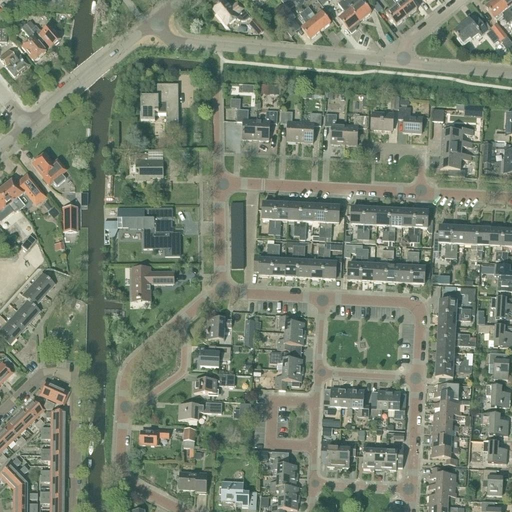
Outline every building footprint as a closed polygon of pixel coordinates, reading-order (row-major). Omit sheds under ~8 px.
[(294,7),(290,2),(288,0),(279,0),(289,11),(294,7)] [(361,4),(358,0),(355,0),(351,3),(348,0),(344,0),(342,2),(359,24),(370,15),(361,4)] [(383,0),(386,3),(392,10),(386,15),(396,28),(406,19),(390,0),(383,0)] [(417,11),(408,0),(390,0),(406,19),(417,11)] [(496,0),(485,9),(496,23),(502,18),(508,25),(511,21),(511,16),(498,0),(496,0)] [(511,0),(499,0),(511,16),(511,0)] [(356,29),(355,27),(359,24),(342,2),(338,5),(346,16),(339,21),(348,33),(349,32),(351,35),(356,31),(356,29)] [(250,19),(243,11),(238,4),(230,11),(224,3),(214,11),(227,27),(236,20),(237,21),(239,22),(241,22),(243,23),(245,23),(247,22),(250,19)] [(376,3),(371,7),(378,15),(383,10),(376,3)] [(303,12),(319,34),(330,25),(321,15),(316,19),(308,9),(303,12)] [(309,41),(319,34),(303,12),(298,16),(306,26),(301,30),(309,41)] [(296,19),(292,14),(285,19),(289,24),(296,19)] [(249,25),(259,37),(264,32),(255,20),(249,25)] [(294,22),(289,26),(284,20),(279,24),(290,38),(300,30),(294,22)] [(480,37),(487,32),(477,20),(471,25),(469,22),(454,34),(462,45),(469,39),(471,41),(479,35),(480,37)] [(38,44),(39,43),(40,42),(26,26),(22,22),(18,26),(30,41),(22,48),(34,63),(35,62),(36,62),(39,59),(39,58),(45,53),(38,44)] [(59,42),(60,41),(49,27),(41,34),(36,27),(35,28),(31,22),(26,26),(40,42),(41,44),(44,42),(50,49),(54,46),(56,46),(58,44),(59,42)] [(501,42),(507,38),(497,25),(491,30),(501,42)] [(492,41),(497,38),(492,32),(488,35),(492,41)] [(16,61),(9,52),(0,59),(0,61),(14,78),(28,67),(20,57),(16,61)] [(141,124),(155,124),(155,116),(166,116),(167,135),(178,135),(178,87),(158,87),(158,98),(141,98),(141,124)] [(269,87),(268,96),(279,96),(280,87),(269,87)] [(312,100),(324,101),(324,92),(319,91),(319,93),(312,93),(312,100)] [(390,111),(399,111),(399,109),(399,99),(391,98),(390,111)] [(411,110),(405,110),(399,109),(399,111),(398,121),(404,122),(403,135),(421,136),(422,119),(410,119),(411,110)] [(242,142),(256,143),(257,122),(248,122),(248,112),(238,112),(237,124),(243,124),(242,142)] [(257,122),(256,143),(269,143),(270,126),(277,126),(277,114),(266,113),(266,123),(257,122)] [(392,134),(393,114),(373,113),(372,133),(392,134)] [(286,144),(300,145),(301,125),(292,124),(293,115),(281,114),(281,126),(287,127),(286,144)] [(301,125),(300,145),(313,146),(314,128),(321,128),(322,116),(311,115),(310,125),(301,125)] [(511,136),(511,115),(507,115),(506,136),(495,136),(495,143),(509,144),(509,137),(511,136)] [(331,147),(344,147),(345,127),(336,127),(337,117),(325,116),(325,129),(332,129),(331,147)] [(345,127),(344,147),(357,148),(358,131),(368,131),(368,119),(354,118),(354,128),(345,127)] [(445,127),(445,132),(442,132),(442,145),(462,146),(462,144),(462,136),(472,136),(472,131),(462,131),(462,133),(454,133),(454,128),(445,127)] [(462,146),(442,145),(441,158),(461,159),(461,156),(461,149),(471,149),(472,144),(462,144),(462,146)] [(490,165),(491,165),(492,147),(483,147),(483,165),(484,165),(490,165)] [(45,155),(33,165),(32,165),(41,175),(41,177),(48,186),(52,183),(56,188),(65,181),(61,175),(65,172),(57,162),(52,166),(48,161),(49,160),(45,155)] [(145,180),(163,180),(163,163),(148,163),(148,156),(131,156),(131,164),(136,164),(136,182),(145,182),(145,180)] [(461,159),(441,158),(440,171),(448,171),(448,178),(465,179),(465,172),(460,172),(461,161),(471,162),(471,157),(461,156),(461,159)] [(16,186),(12,181),(1,190),(19,212),(23,208),(17,200),(25,193),(35,204),(38,204),(45,198),(27,177),(16,186)] [(0,213),(7,207),(14,216),(19,212),(1,190),(0,191),(0,213)] [(152,200),(161,200),(160,190),(151,191),(152,200)] [(49,201),(43,205),(48,212),(54,207),(49,201)] [(268,237),(274,237),(276,205),(263,204),(262,222),(269,223),(268,237)] [(276,205),(274,237),(280,238),(281,223),(288,223),(289,206),(276,205)] [(294,238),(299,239),(300,239),(301,206),(289,206),(288,223),(294,224),(294,238)] [(314,207),(301,206),(300,239),(299,239),(299,242),(305,243),(306,225),(313,225),(314,207)] [(327,208),(314,207),(313,225),(320,225),(319,240),(325,240),(327,208)] [(327,208),(325,240),(331,240),(332,226),(339,226),(340,208),(327,208)] [(363,242),(365,210),(352,209),(351,227),(358,227),(357,242),(363,242)] [(76,210),(63,210),(63,233),(75,234),(76,210)] [(377,211),(365,210),(363,242),(369,242),(370,228),(377,228),(377,211)] [(172,211),(143,211),(117,212),(117,213),(122,213),(122,225),(122,231),(144,231),(144,251),(165,250),(166,259),(180,258),(180,236),(169,236),(169,221),(172,221),(172,211)] [(377,211),(377,228),(383,229),(382,243),(388,244),(390,211),(377,211)] [(403,212),(390,211),(388,244),(394,244),(395,229),(402,230),(403,212)] [(408,245),(414,245),(415,213),(403,212),(402,230),(408,230),(408,245)] [(420,231),(427,231),(427,232),(430,236),(432,236),(433,223),(428,223),(428,213),(415,213),(414,245),(420,245),(420,231)] [(30,226),(22,229),(26,236),(33,233),(30,226)] [(445,260),(451,260),(452,228),(439,227),(439,235),(434,234),(433,253),(439,253),(439,245),(446,246),(445,260)] [(464,247),(465,229),(452,228),(451,260),(457,261),(457,246),(464,247)] [(478,229),(465,229),(464,247),(471,247),(470,261),(476,262),(478,229)] [(490,248),(491,230),(478,229),(476,262),(482,262),(483,248),(490,248)] [(495,263),(502,263),(503,230),(491,230),(490,248),(496,248),(495,263)] [(511,230),(503,230),(502,263),(507,263),(508,249),(511,249),(511,230)] [(27,252),(36,241),(30,236),(21,247),(27,252)] [(64,251),(63,244),(53,246),(54,252),(64,251)] [(336,259),(336,265),(330,265),(330,246),(324,246),(324,250),(324,252),(323,281),(336,282),(336,272),(341,272),(342,260),(336,259)] [(260,261),(259,274),(259,278),(272,279),(273,250),(274,247),(268,247),(267,261),(260,261)] [(273,250),(272,279),(285,280),(286,262),(279,262),(279,247),(274,247),(273,250)] [(361,284),(362,252),(362,251),(362,248),(345,247),(344,259),(350,260),(350,255),(356,256),(355,266),(349,265),(348,283),(361,284)] [(292,262),(286,262),(285,280),(297,280),(299,248),(293,248),(292,262)] [(299,248),(297,280),(310,281),(311,264),(304,263),(305,249),(299,248)] [(310,281),(323,281),(324,252),(324,250),(318,249),(318,264),(311,264),(310,281)] [(368,252),(362,252),(361,284),(373,284),(374,267),(367,266),(368,252)] [(374,267),(373,284),(386,285),(388,253),(382,253),(381,267),(374,267)] [(394,253),(388,253),(386,285),(399,285),(400,268),(393,268),(394,253)] [(44,261),(36,254),(29,262),(37,269),(44,261)] [(399,285),(412,286),(413,254),(407,254),(406,268),(400,268),(399,285)] [(413,254),(412,286),(424,287),(425,270),(418,269),(419,254),(413,254)] [(511,293),(511,273),(507,274),(508,267),(494,267),(494,277),(499,277),(498,292),(511,293)] [(150,286),(174,286),(174,275),(150,275),(150,270),(133,270),(133,302),(150,302),(150,286)] [(45,297),(55,286),(42,275),(32,286),(45,297)] [(32,286),(22,297),(35,309),(45,297),(32,286)] [(461,290),(460,295),(468,296),(468,303),(474,304),(475,290),(461,290)] [(40,313),(35,309),(22,297),(21,297),(27,302),(17,313),(30,324),(40,313)] [(511,322),(511,306),(506,306),(507,300),(491,299),(490,309),(495,310),(494,321),(511,322)] [(439,302),(439,316),(471,317),(471,311),(457,310),(457,303),(439,302)] [(20,335),(30,324),(17,313),(7,324),(20,335)] [(471,317),(439,316),(438,328),(456,329),(456,322),(471,323),(471,317)] [(285,329),(285,336),(305,337),(305,333),(304,333),(304,325),(289,324),(289,318),(279,318),(278,329),(285,329)] [(232,330),(232,323),(225,322),(225,321),(207,320),(206,341),(224,342),(224,330),(232,330)] [(254,337),(254,323),(247,323),(246,337),(254,337)] [(0,331),(0,337),(10,347),(20,335),(7,324),(0,331)] [(505,328),(490,327),(479,326),(478,334),(485,334),(485,336),(489,336),(489,343),(493,343),(493,349),(511,350),(511,334),(505,334),(505,328)] [(455,336),(456,329),(438,328),(437,341),(470,343),(470,336),(455,336)] [(305,337),(285,336),(284,342),(278,341),(277,352),(291,353),(291,347),(303,348),(304,340),(305,340),(305,337)] [(455,348),(469,349),(475,349),(475,343),(470,343),(437,341),(437,354),(454,355),(455,348)] [(230,363),(230,350),(216,349),(216,355),(201,354),(200,369),(218,370),(219,363),(230,363)] [(291,355),(271,354),(270,366),(277,366),(283,366),(283,372),(303,373),(304,369),(302,369),(303,362),(290,361),(291,355)] [(454,361),(454,355),(437,354),(436,366),(468,368),(469,362),(454,361)] [(493,376),(493,381),(508,382),(509,363),(502,363),(503,356),(489,355),(489,366),(488,376),(493,376)] [(0,381),(2,384),(12,375),(2,365),(0,366),(0,381)] [(436,366),(435,379),(439,380),(439,384),(452,385),(453,373),(468,374),(468,368),(436,366)] [(287,384),(292,384),(292,389),(300,389),(300,384),(301,384),(302,377),(303,377),(303,373),(283,372),(283,378),(276,378),(275,390),(278,390),(278,392),(286,392),(287,384)] [(226,388),(227,377),(214,376),(214,383),(195,382),(194,395),(216,396),(217,388),(226,388)] [(235,377),(227,377),(226,388),(234,389),(235,377)] [(51,402),(56,389),(45,384),(39,397),(51,402)] [(435,394),(435,399),(441,399),(441,405),(460,406),(461,407),(461,403),(460,403),(461,395),(460,395),(460,388),(438,386),(437,394),(435,394)] [(509,410),(510,395),(501,394),(502,388),(486,388),(486,398),(490,398),(490,409),(509,410)] [(68,394),(56,389),(51,402),(63,407),(68,394)] [(341,410),(342,390),(339,389),(339,391),(331,390),(330,403),(324,403),(323,416),(334,417),(335,410),(341,410)] [(346,390),(342,390),(341,410),(347,411),(347,417),(351,418),(352,411),(353,390),(353,391),(346,391),(346,390)] [(353,390),(352,411),(358,411),(358,418),(368,419),(369,407),(363,407),(364,392),(357,392),(357,391),(353,390)] [(388,413),(389,392),(385,392),(385,393),(378,393),(377,408),(371,408),(371,419),(381,419),(382,413),(388,413)] [(393,393),(389,392),(388,413),(394,413),(394,420),(405,420),(405,410),(400,409),(401,394),(393,394),(393,393)] [(34,402),(24,411),(34,421),(43,412),(34,402)] [(460,406),(441,405),(434,405),(434,410),(441,410),(440,416),(460,417),(461,418),(461,414),(459,414),(460,406)] [(206,406),(206,408),(179,407),(179,422),(199,423),(199,415),(221,416),(221,406),(206,406)] [(251,420),(251,406),(240,406),(240,420),(251,420)] [(34,421),(24,411),(15,420),(25,430),(34,421)] [(50,425),(64,425),(64,414),(46,414),(46,419),(51,420),(50,425)] [(501,416),(485,415),(481,415),(481,426),(489,426),(488,437),(508,438),(508,423),(500,423),(501,416)] [(440,416),(434,416),(433,423),(432,423),(431,427),(433,427),(452,428),(453,422),(459,422),(460,417),(440,416)] [(25,430),(15,420),(6,428),(16,438),(25,430)] [(41,436),(64,436),(64,425),(50,425),(50,430),(43,430),(41,431),(41,436)] [(452,428),(433,427),(432,434),(431,434),(431,438),(432,438),(433,439),(433,438),(452,439),(452,433),(458,433),(459,428),(452,428)] [(16,438),(6,428),(0,434),(0,440),(6,448),(16,438)] [(185,431),(184,443),(183,449),(190,450),(190,461),(193,462),(194,444),(195,432),(185,431)] [(169,441),(169,434),(153,433),(153,435),(141,434),(140,447),(157,448),(157,440),(169,441)] [(50,446),(64,446),(64,436),(41,436),(41,441),(50,441),(50,446)] [(433,439),(432,438),(432,445),(430,445),(430,449),(432,449),(451,450),(451,443),(458,444),(458,439),(452,439),(433,438),(433,439)] [(338,471),(339,450),(332,450),(333,443),(322,442),(321,456),(327,456),(327,469),(335,469),(334,471),(338,471)] [(345,450),(339,450),(338,471),(341,471),(342,469),(349,470),(350,458),(355,458),(356,444),(346,444),(345,450)] [(506,466),(507,451),(499,451),(499,444),(484,444),(483,449),(483,453),(483,454),(488,454),(487,465),(506,466)] [(374,471),(375,452),(369,452),(369,445),(364,445),(363,471),(371,471),(370,473),(374,473),(374,471)] [(386,450),(380,450),(380,446),(375,445),(375,452),(374,471),(381,472),(381,473),(385,473),(386,450)] [(41,457),(64,457),(64,446),(50,446),(50,451),(41,451),(41,457)] [(396,472),(396,470),(403,470),(403,461),(404,447),(392,447),(392,450),(386,450),(385,473),(389,474),(389,472),(396,472)] [(432,449),(431,456),(430,456),(429,460),(446,461),(446,466),(456,467),(457,461),(450,461),(451,455),(457,455),(457,450),(451,450),(432,449)] [(297,468),(288,467),(289,455),(272,454),(271,471),(277,471),(277,478),(298,479),(298,475),(296,475),(297,468)] [(50,467),(64,468),(64,457),(41,457),(40,463),(50,463),(50,467)] [(0,475),(0,477),(7,484),(17,474),(14,471),(21,464),(16,460),(0,475)] [(40,478),(64,478),(64,468),(50,467),(50,472),(41,472),(40,478)] [(7,484),(14,491),(28,485),(27,484),(21,478),(28,472),(24,468),(17,474),(7,484)] [(436,481),(436,486),(436,487),(455,488),(456,488),(457,485),(455,484),(456,477),(443,476),(444,471),(433,470),(433,475),(430,475),(430,480),(436,481)] [(503,484),(503,479),(496,479),(496,472),(483,472),(483,482),(488,483),(487,498),(502,499),(503,484)] [(207,484),(207,476),(179,474),(178,491),(196,492),(195,494),(206,494),(207,484)] [(50,489),(64,489),(64,478),(40,478),(40,484),(50,484),(50,489)] [(270,484),(270,489),(296,490),(296,483),(297,483),(298,479),(277,478),(277,484),(270,484)] [(249,509),(250,494),(243,494),(244,485),(222,484),(221,503),(235,504),(235,509),(249,509)] [(28,496),(28,485),(14,491),(14,501),(28,501),(37,501),(37,496),(28,496)] [(436,486),(436,487),(430,486),(429,491),(435,492),(435,498),(436,498),(435,498),(455,499),(456,499),(456,496),(455,496),(455,488),(436,487),(436,486)] [(40,500),(64,500),(64,489),(50,489),(50,494),(40,494),(40,500)] [(279,500),(300,501),(300,498),(298,498),(299,490),(296,490),(270,489),(270,493),(279,494),(279,500)] [(455,499),(435,498),(436,498),(435,498),(429,498),(429,505),(427,505),(427,509),(428,509),(429,509),(429,508),(447,509),(448,509),(448,503),(454,504),(455,499)] [(50,511),(63,511),(64,500),(40,500),(40,506),(50,506),(50,511)] [(300,505),(300,501),(279,500),(279,506),(272,506),(271,511),(297,511),(298,505),(300,505)] [(28,501),(14,501),(14,511),(37,511),(37,506),(28,506),(28,501)]
